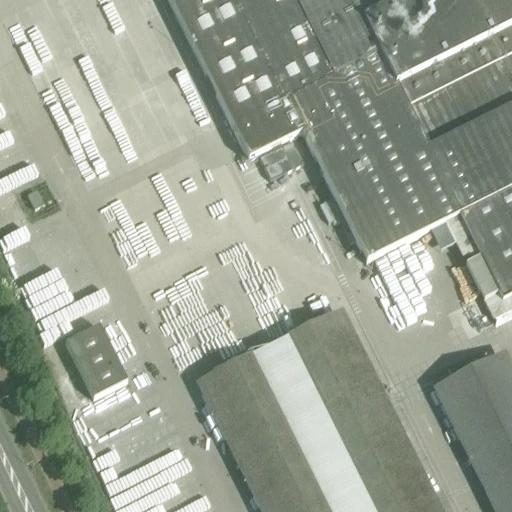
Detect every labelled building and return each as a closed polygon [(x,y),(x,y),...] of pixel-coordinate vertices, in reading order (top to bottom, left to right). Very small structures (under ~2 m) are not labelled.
[(511,89),(510,86),(511,84),(511,0),(165,0),(247,164),(301,138),(366,267),(445,228),(487,315),(511,302),(511,89)] [(37,195),(27,200),(34,214),(43,209),(37,195)] [(402,328),(411,323),(402,304),(387,312),(390,318),(396,315),(402,328)] [(205,389),(264,511),(445,511),(352,318),(205,389)] [(66,350),(93,404),(127,387),(100,333),(66,350)] [(511,511),(511,366),(508,359),(442,391),(500,511),(511,511)]
